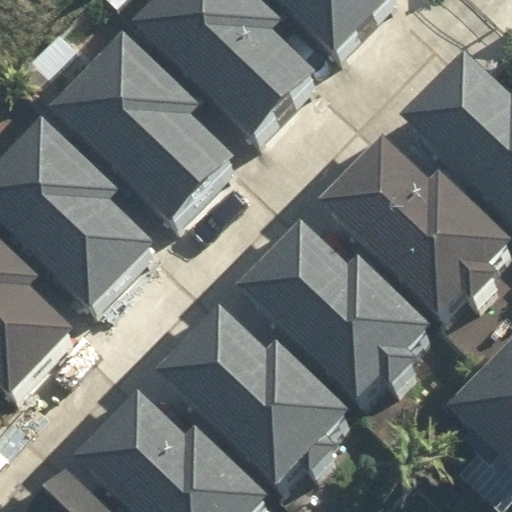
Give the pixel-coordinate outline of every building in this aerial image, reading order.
[(314,31),(281,0),(195,0),(168,29),(289,142),(347,80),(305,41),(314,31)] [(309,0),(371,56),(422,0),(309,0)] [(232,117),(154,42),(85,114),(204,228),(264,165),(223,126),(232,117)] [(511,76),(492,58),(428,129),(511,205),(511,76)] [(154,200),(76,126),(6,200),(125,313),(183,251),(142,212),(154,200)] [(489,301),(499,311),(511,298),(511,221),(469,178),(457,189),(416,147),(353,208),(466,324),(489,301)] [(71,287),(0,217),(0,363),(41,403),(105,338),(61,296),(71,287)] [(460,334),(390,263),(380,273),(338,231),(273,295),(388,412),(416,384),(423,391),(451,364),(440,353),(460,334)] [(250,434),(244,440),(303,500),(332,472),(343,483),(370,456),(356,443),(379,420),(309,348),(298,358),(255,314),(192,375),(250,434)] [(511,375),(470,419),(494,442),(501,435),(511,446),(511,375)] [(0,440),(28,410),(0,383),(0,440)] [(215,442),(169,400),(107,467),(155,511),(291,511),(299,504),(224,433),(215,442)] [(132,511),(96,478),(65,511),(132,511)] [(424,511),(411,498),(396,511),(424,511)]
